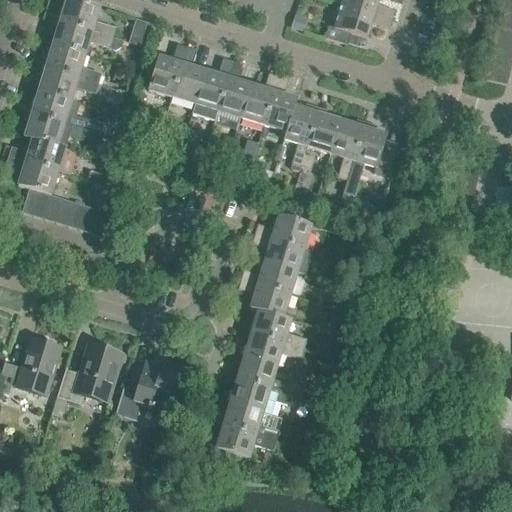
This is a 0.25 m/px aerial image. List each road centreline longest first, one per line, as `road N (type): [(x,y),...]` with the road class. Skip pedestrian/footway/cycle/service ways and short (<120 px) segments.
road 1 (residential): [(123,0),(391,86)]
road 2 (residential): [(111,310),(159,324),(196,314),(218,254),(216,227),(197,214)]
road 3 (residential): [(197,214),(124,266),(111,310)]
road 4 (residential): [(511,123),(391,86)]
